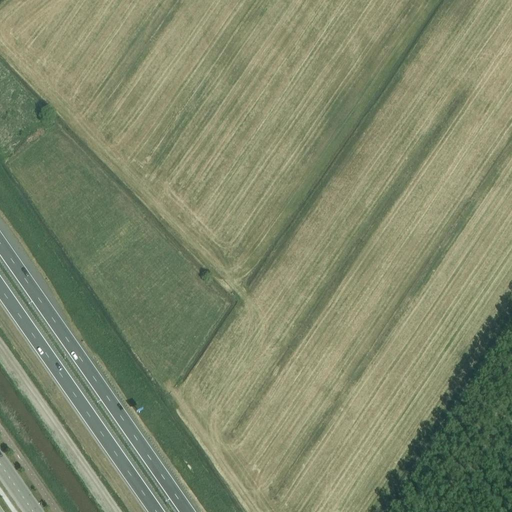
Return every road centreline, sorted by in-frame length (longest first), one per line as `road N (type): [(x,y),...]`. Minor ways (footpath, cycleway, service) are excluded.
road 1 (trunk): [(186,511),(0,244)]
road 2 (trunk): [(0,287),(156,511)]
